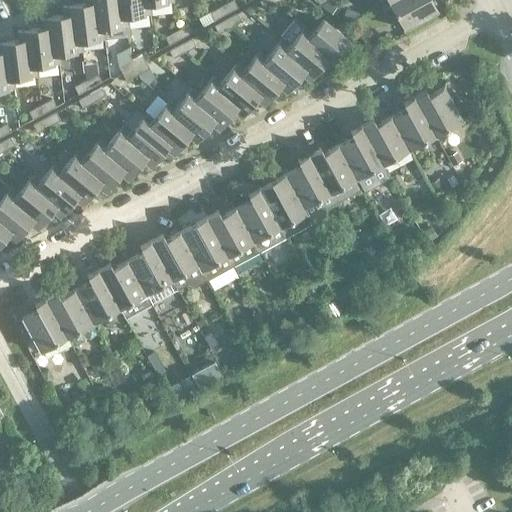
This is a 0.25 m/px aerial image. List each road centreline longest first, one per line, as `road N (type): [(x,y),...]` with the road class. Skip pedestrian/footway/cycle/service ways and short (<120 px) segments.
road 1 (residential): [(497,15),(0,292)]
road 2 (secondary): [(511,278),(86,511)]
road 3 (secondary): [(195,511),(511,336)]
